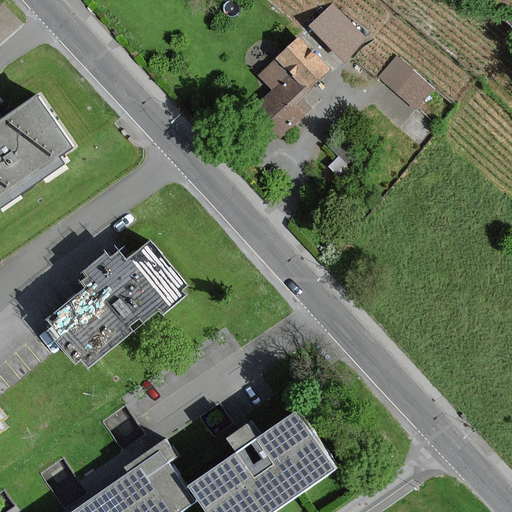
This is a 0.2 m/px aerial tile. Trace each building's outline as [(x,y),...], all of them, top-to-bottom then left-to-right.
[(366,38),(334,6),(313,26),(345,59),(366,38)] [(296,38),(257,78),(271,91),(250,113),(280,142),(318,103),(304,90),(327,67),(296,38)] [(432,88),(397,58),(382,76),(416,106),(432,88)] [(34,95),(0,118),(0,198),(72,149),(34,95)] [(145,241),(50,316),(84,360),(180,285),(145,241)] [(296,409),(186,488),(203,511),(273,511),(338,466),(296,409)] [(159,449),(67,511),(186,511),(197,505),(186,488),(159,449)]
